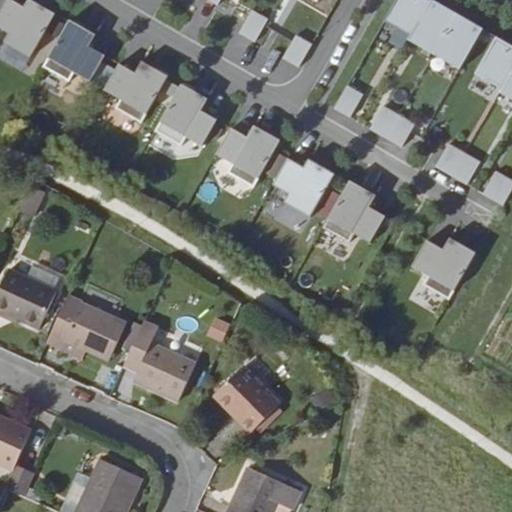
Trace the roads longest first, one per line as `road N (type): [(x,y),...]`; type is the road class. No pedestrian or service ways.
road 1 (residential): [(352,0),(289,108),(103,0)]
road 2 (residential): [(180,470),(161,450),(0,377)]
